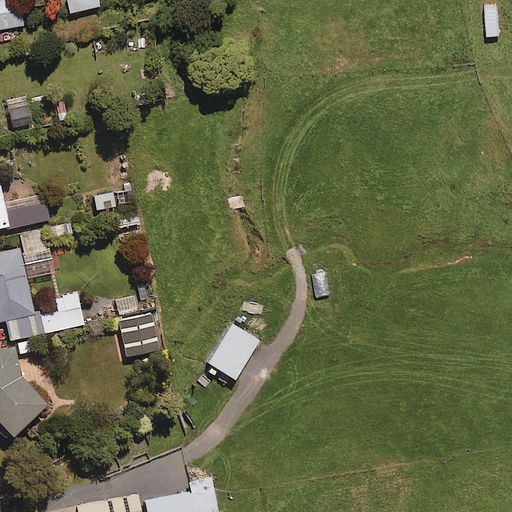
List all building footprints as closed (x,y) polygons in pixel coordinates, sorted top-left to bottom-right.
[(0,0),(0,28),(24,25),(20,0),(0,0)] [(497,5),(484,6),(487,38),(501,36),(497,5)] [(27,119),(23,93),(5,96),(9,122),(27,119)] [(0,196),(0,193),(0,221),(46,214),(42,189),(0,196)] [(0,313),(3,313),(30,307),(23,273),(59,266),(56,250),(45,252),(40,225),(17,230),(20,242),(0,245),(0,313)] [(77,298),(30,307),(3,313),(7,332),(81,318),(77,298)] [(150,309),(117,316),(126,359),(159,352),(150,309)] [(229,318),(205,356),(208,358),(204,364),(213,370),(212,372),(226,382),(255,335),(229,318)] [(15,367),(7,336),(0,337),(0,427),(1,429),(38,395),(15,367)] [(208,471),(186,475),(188,485),(137,494),(136,490),(75,501),(76,511),(196,511),(215,509),(208,471)]
